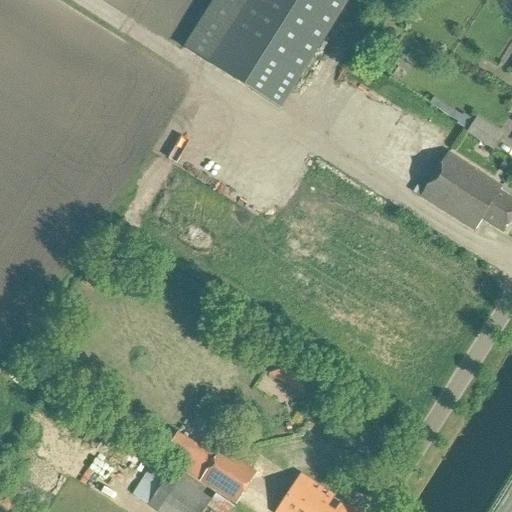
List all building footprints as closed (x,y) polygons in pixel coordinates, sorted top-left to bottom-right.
[(279,111),(350,0),(348,0),(248,0),(207,66),(279,111)] [(473,124),(466,134),(493,153),(503,140),(475,121),(473,124)] [(503,234),(511,220),(511,199),(500,192),(503,188),(448,153),(419,197),(474,232),(482,221),(503,234)] [(183,451),(175,463),(195,476),(203,463),(183,451)] [(212,469),(204,481),(238,502),(246,490),(250,483),(251,481),(253,479),(219,457),(217,460),(216,462),(212,469)] [(204,511),(212,502),(192,489),(153,463),(132,496),(155,511),(204,511)] [(355,511),(301,476),(277,511),(355,511)]
